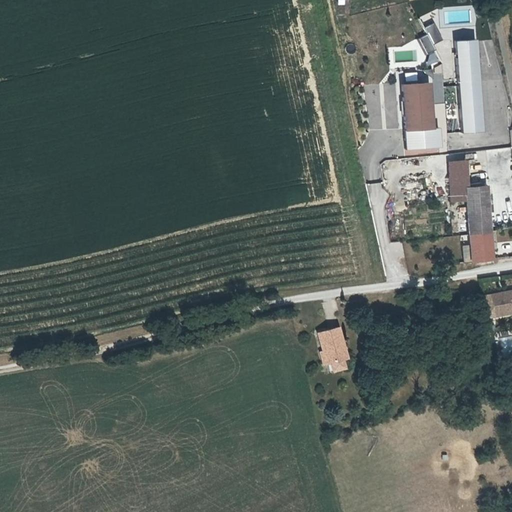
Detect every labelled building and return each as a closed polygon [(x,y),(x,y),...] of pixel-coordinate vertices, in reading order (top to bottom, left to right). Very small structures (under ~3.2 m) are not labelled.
[(436,24),(425,28),(428,35),(418,39),(425,55),(436,51),(433,44),(442,40),(436,24)] [(460,133),(481,131),(475,39),(454,40),(460,133)] [(428,82),(401,84),(404,129),(403,129),(404,149),(439,146),(438,126),(431,127),(428,82)] [(463,160),(452,161),(454,191),(465,190),(464,187),(463,160)] [(465,190),(469,259),(489,258),(484,186),(464,187),(465,190)] [(510,287),(472,295),(476,316),(499,311),(498,305),(511,302),(511,298),(511,293),(510,287)] [(332,325),(312,330),(317,349),(321,361),(324,360),(336,357),(340,356),(332,325)] [(511,342),(511,337),(501,339),(503,352),(511,350),(511,342)] [(336,357),(324,360),(327,369),(339,366),(336,357)]
